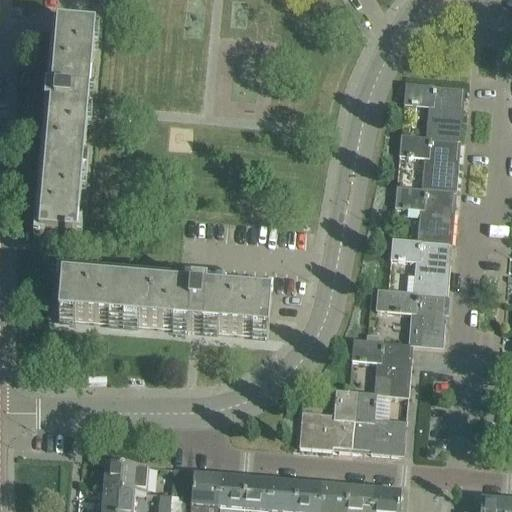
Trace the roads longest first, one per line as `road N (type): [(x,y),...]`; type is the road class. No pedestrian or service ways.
road 1 (residential): [(432,0),(390,50),(368,96),(321,331),(282,381),(201,414)]
road 2 (residential): [(460,482),(469,378),(462,353),(474,258),(491,208),(503,44),(490,19),(492,0)]
road 3 (residential): [(425,479),(223,461),(210,452),(201,414)]
road 4 (residential): [(201,414),(0,414)]
